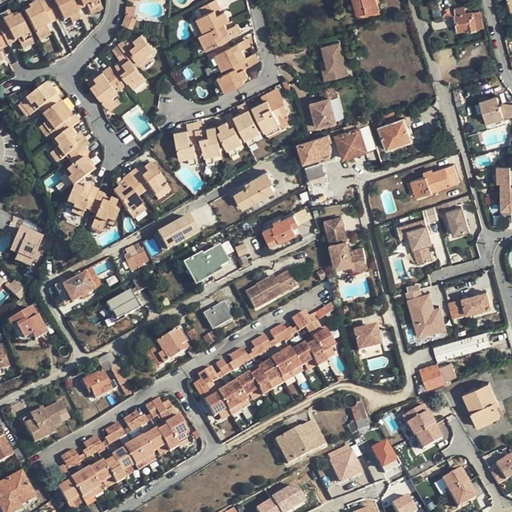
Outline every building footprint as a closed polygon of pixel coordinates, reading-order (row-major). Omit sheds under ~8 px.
[(23,9),(37,35),(49,28),(47,25),(63,16),(64,19),(71,16),(79,11),(77,9),(88,4),(90,8),(101,2),(99,0),(45,0),(39,3),(38,1),(23,9)] [(227,9),(225,10),(223,11),(218,13),(216,8),(221,5),(217,0),(213,0),(202,6),(206,13),(199,17),(199,18),(206,32),(226,21),(227,21),(231,19),(227,9)] [(353,0),(358,13),(366,11),(367,13),(378,9),(375,0),(353,0)] [(103,7),(101,2),(90,8),(93,13),(103,7)] [(80,14),(90,8),(88,4),(77,9),(79,11),(80,14)] [(464,6),(453,8),(457,30),(466,28),(467,30),(483,27),(480,12),(473,13),(473,12),(466,13),(464,6)] [(81,16),(80,14),(79,11),(71,16),(73,20),(81,16)] [(0,48),(16,40),(18,44),(30,38),(16,13),(2,20),(4,23),(0,24),(0,48)] [(137,18),(133,17),(127,15),(126,15),(122,24),(133,29),(137,18)] [(195,20),(202,34),(206,32),(199,18),(195,20)] [(216,45),(226,40),(229,38),(245,29),(242,21),(229,27),(226,21),(206,32),(202,34),(205,41),(208,48),(209,48),(216,45)] [(51,33),(49,28),(37,35),(40,38),(51,33)] [(130,34),(123,39),(126,42),(133,38),(130,34)] [(132,54),(139,63),(141,66),(150,59),(148,55),(154,51),(141,34),(134,39),(133,38),(126,42),(133,51),(131,53),(132,54)] [(248,37),(240,42),(244,48),(252,44),(248,37)] [(32,42),(30,38),(18,44),(21,49),(32,42)] [(230,42),(229,38),(226,40),(216,45),(218,48),(224,45),(230,42)] [(118,43),(122,50),(126,54),(129,57),(132,54),(131,53),(133,51),(126,42),(123,39),(118,43)] [(202,51),(208,48),(205,41),(198,44),(202,51)] [(341,41),(325,46),(328,59),(322,60),(327,79),(350,73),(341,41)] [(230,42),(224,45),(218,48),(220,52),(223,50),(232,45),(230,42)] [(232,45),(223,50),(220,52),(221,56),(223,59),(228,67),(231,66),(235,63),(243,59),(248,56),(244,48),(240,42),(232,45)] [(126,54),(122,50),(116,55),(119,59),(126,54)] [(215,64),(220,61),(223,59),(221,56),(220,52),(211,56),(215,64)] [(257,52),(248,56),(243,59),(247,68),(261,60),(257,52)] [(129,57),(126,54),(119,59),(120,60),(114,64),(127,82),(133,77),(136,80),(143,75),(135,65),(129,57)] [(135,65),(139,63),(132,54),(129,57),(135,65)] [(238,67),(233,69),(221,75),(225,82),(228,89),(241,83),(239,79),(245,76),(250,73),(247,68),(243,59),(235,63),(238,67)] [(111,96),(115,93),(125,85),(110,66),(97,76),(88,82),(107,106),(114,100),(111,96)] [(85,78),(88,82),(97,76),(94,72),(85,78)] [(146,79),(143,75),(136,80),(133,77),(127,82),(133,89),(146,79)] [(221,93),(228,89),(225,82),(218,86),(221,93)] [(338,120),(332,96),(339,94),(337,84),(322,88),(325,98),(312,101),(319,125),(338,120)] [(69,112),(51,89),(48,90),(44,85),(24,100),(34,113),(40,108),(45,114),(42,116),(47,122),(42,125),(50,135),(58,129),(62,135),(54,141),(58,147),(54,150),(61,160),(68,155),(74,151),(72,148),(81,142),(77,135),(74,137),(69,130),(79,122),(75,116),(73,117),(70,120),(66,114),(69,112)] [(276,108),(288,102),(287,99),(284,92),(272,98),(274,103),(276,108)] [(121,101),(115,93),(111,96),(114,100),(107,106),(110,110),(121,101)] [(496,96),(484,99),(478,100),(484,121),(502,116),(498,102),(496,96)] [(29,116),(34,113),(24,100),(19,104),(29,116)] [(240,104),(243,111),(252,107),(248,100),(240,104)] [(259,113),(263,120),(267,130),(268,129),(281,122),(283,121),(281,118),(276,108),(274,103),(270,105),(266,107),(262,101),(255,104),(259,113)] [(502,116),(511,117),(511,103),(498,102),(502,116)] [(255,115),(252,107),(243,111),(237,115),(244,130),(248,138),(250,137),(257,133),(263,130),(259,122),(255,115)] [(227,114),(230,120),(234,126),(237,125),(240,132),(244,130),(237,115),(235,110),(227,114)] [(294,122),(290,113),(281,118),(283,121),(281,122),(284,126),(294,122)] [(406,117),(381,125),(389,147),(414,138),(406,117)] [(203,120),(196,121),(197,129),(205,128),(203,120)] [(234,126),(230,120),(222,124),(225,129),(222,131),(232,149),(239,145),(245,141),(240,132),(237,125),(234,126)] [(376,148),(367,120),(358,123),(359,127),(367,151),(376,148)] [(189,122),(190,129),(192,137),(195,137),(198,150),(202,149),(197,129),(196,121),(189,122)] [(284,126),(281,122),(268,129),(271,134),(284,126)] [(343,127),(345,132),(357,128),(356,123),(354,124),(343,127)] [(46,138),(50,135),(42,125),(38,128),(46,138)] [(207,155),(209,155),(216,154),(224,152),(218,125),(210,127),(211,131),(206,132),(205,128),(197,129),(202,149),(206,148),(207,155)] [(357,128),(345,132),(335,135),(343,158),(367,151),(359,127),(357,128)] [(192,137),(190,129),(177,132),(183,158),(191,157),(199,155),(198,150),(195,137),(192,137)] [(260,140),(257,133),(250,137),(253,144),(260,140)] [(326,134),(299,143),(304,162),(330,154),(327,144),(329,143),(326,134)] [(73,186),(92,172),(87,165),(89,163),(85,157),(89,154),(85,148),(88,145),(84,139),(81,142),(72,148),(74,151),(68,155),(71,158),(68,160),(73,166),(63,174),(67,179),(73,186)] [(242,152),(239,145),(232,149),(236,155),(242,152)] [(57,163),(61,160),(54,150),(50,153),(57,163)] [(218,161),(216,154),(209,155),(210,163),(218,161)] [(200,162),(199,155),(191,157),(192,164),(200,162)] [(305,167),(309,180),(324,175),(320,162),(305,167)] [(410,180),(415,195),(431,190),(431,191),(458,182),(452,164),(432,171),(431,169),(424,172),(425,175),(410,180)] [(128,184),(122,188),(115,193),(131,213),(143,204),(139,198),(151,189),(156,195),(168,185),(153,165),(146,170),(140,175),(137,170),(124,179),(128,184)] [(509,165),(495,165),(496,172),(496,182),(499,182),(500,208),(511,208),(511,185),(510,186),(510,181),(510,175),(510,169),(509,165)] [(142,166),(137,170),(140,175),(146,170),(142,166)] [(267,171),(238,187),(240,190),(236,192),(244,207),(274,190),(270,183),(273,181),(267,171)] [(63,183),(67,179),(63,174),(59,177),(63,183)] [(324,177),(324,175),(309,180),(307,181),(309,188),(311,188),(315,203),(335,198),(330,176),(324,177)] [(119,184),(122,188),(128,184),(124,179),(119,184)] [(172,190),(168,185),(156,195),(159,200),(172,190)] [(98,190),(92,188),(91,190),(83,187),(81,190),(73,187),(65,206),(71,209),(70,212),(81,217),(85,209),(90,211),(89,213),(96,215),(91,228),(101,232),(105,223),(112,226),(121,205),(109,200),(107,204),(102,202),(104,195),(97,192),(98,190)] [(302,189),(291,194),(295,205),(307,199),(302,189)] [(368,192),(372,207),(377,206),(380,201),(378,194),(374,191),(368,192)] [(110,197),(104,195),(102,202),(107,204),(109,200),(110,197)] [(453,234),(468,230),(461,206),(455,207),(453,200),(440,204),(442,211),(445,210),(453,234)] [(147,210),(143,204),(131,213),(135,219),(147,210)] [(428,223),(437,220),(435,214),(433,207),(424,210),(428,223)] [(311,209),(302,212),(304,221),(313,219),(311,209)] [(78,225),(81,217),(70,212),(66,220),(78,225)] [(272,225),(262,230),(270,246),(296,232),(293,226),(299,223),(294,213),(281,220),(280,218),(270,222),(272,225)] [(191,217),(160,234),(169,250),(200,233),(191,217)] [(340,218),(323,222),(335,270),(351,266),(365,262),(362,248),(348,252),(340,218)] [(418,266),(432,261),(424,237),(429,236),(424,219),(397,228),(400,240),(409,237),(418,266)] [(31,239),(33,234),(21,229),(11,253),(19,256),(16,262),(31,269),(34,262),(39,264),(44,254),(39,251),(42,244),(31,239)] [(44,239),(33,234),(31,239),(42,244),(44,239)] [(165,253),(169,250),(160,234),(156,236),(165,253)] [(226,255),(234,252),(229,241),(221,245),(226,255)] [(245,244),(237,248),(240,256),(249,253),(245,244)] [(128,254),(124,257),(131,271),(142,266),(141,264),(148,260),(144,252),(142,248),(139,249),(137,245),(126,251),(128,254)] [(201,255),(186,263),(196,282),(220,269),(219,268),(228,263),(219,247),(202,256),(201,255)] [(353,274),(367,271),(365,262),(351,266),(353,274)] [(120,269),(123,283),(130,281),(127,268),(120,269)] [(95,277),(93,275),(90,271),(62,287),(71,303),(98,288),(93,278),(95,277)] [(256,288),(245,294),(254,310),(295,287),(287,273),(274,280),(273,277),(255,287),(256,288)] [(101,289),(104,296),(112,292),(122,287),(118,280),(101,289)] [(6,287),(10,291),(18,283),(17,281),(12,286),(9,283),(6,287)] [(18,283),(10,291),(20,300),(27,292),(18,283)] [(107,301),(114,320),(141,309),(133,291),(107,301)] [(486,292),(462,299),(466,313),(490,306),(486,292)] [(408,299),(419,336),(446,328),(441,310),(436,311),(434,310),(429,293),(408,299)] [(332,301),(319,308),(323,315),(334,308),(332,301)] [(220,304),(203,314),(212,330),(230,320),(220,304)] [(8,322),(12,329),(16,327),(23,339),(31,334),(34,339),(46,332),(31,308),(8,322)] [(306,327),(311,337),(319,332),(314,323),(316,322),(312,315),(308,317),(304,311),(298,315),(306,327)] [(299,331),(306,327),(298,315),(291,319),(299,331)] [(282,324),(276,328),(283,341),(293,335),(290,328),(285,330),(282,324)] [(380,345),(376,326),(354,331),(359,351),(380,345)] [(435,346),(439,360),(483,347),(509,340),(505,326),(435,346)] [(20,341),(23,339),(16,327),(12,329),(20,341)] [(276,345),(283,341),(276,328),(269,332),(276,345)] [(193,329),(187,333),(195,347),(201,343),(193,329)] [(325,329),(319,332),(311,337),(313,339),(321,353),(330,348),(334,345),(325,329)] [(158,346),(148,352),(157,367),(188,349),(177,330),(156,342),(158,346)] [(213,332),(202,338),(207,346),(218,340),(213,332)] [(263,335),(257,339),(265,352),(271,348),(263,335)] [(253,358),(265,352),(257,339),(251,343),(254,350),(250,352),(253,358)] [(313,339),(303,345),(312,360),(314,363),(324,358),(321,353),(313,339)] [(303,345),(291,352),(300,368),(302,366),(312,360),(303,345)] [(333,354),(330,348),(321,353),(324,358),(324,359),(333,354)] [(240,349),(234,353),(242,365),(248,362),(240,349)] [(289,350),(279,356),(289,374),(300,368),(291,352),(289,350)] [(108,363),(111,370),(118,366),(111,352),(104,356),(108,363)] [(153,369),(157,367),(148,352),(144,354),(153,369)] [(231,372),(242,365),(234,353),(228,356),(232,362),(227,365),(231,372)] [(108,363),(104,356),(97,359),(101,367),(108,363)] [(280,377),(281,379),(289,374),(279,356),(270,361),(271,362),(280,377)] [(327,363),(324,359),(324,358),(314,363),(316,367),(317,368),(327,363)] [(221,360),(214,365),(219,373),(222,379),(230,374),(221,360)] [(306,372),(316,367),(314,363),(312,360),(302,366),(306,372)] [(449,361),(436,365),(442,379),(455,374),(449,361)] [(271,362),(257,370),(266,385),(276,380),(280,377),(271,362)] [(443,382),(442,379),(436,365),(436,363),(420,369),(428,388),(443,382)] [(127,382),(118,366),(111,370),(120,386),(127,382)] [(209,368),(203,371),(212,386),(218,382),(209,368)] [(302,373),(300,368),(289,374),(292,378),(302,373)] [(247,374),(248,376),(257,391),(259,393),(268,387),(266,385),(257,370),(256,369),(247,374)] [(90,388),(92,393),(96,399),(117,387),(114,381),(108,384),(102,371),(82,381),(87,389),(90,388)] [(201,392),(203,391),(212,386),(203,371),(197,375),(201,383),(197,385),(201,392)] [(292,378),(289,374),(281,379),(284,383),(292,378)] [(244,398),(247,397),(257,391),(248,376),(235,383),(236,385),(244,398)] [(279,385),(276,380),(266,385),(268,387),(270,391),(279,385)] [(493,400),(496,399),(489,382),(463,393),(475,420),(488,414),(491,419),(500,415),(495,405),(493,400)] [(236,385),(227,390),(238,409),(247,404),(244,398),(236,385)] [(214,420),(219,417),(228,412),(218,396),(212,386),(203,391),(207,399),(203,401),(214,420)] [(271,392),(270,391),(268,387),(259,393),(260,396),(261,397),(271,392)] [(229,415),(238,409),(227,390),(218,396),(228,412),(229,415)] [(251,402),(260,396),(259,393),(257,391),(247,397),(251,402)] [(59,417),(66,413),(61,402),(44,411),(43,409),(22,420),(34,443),(55,432),(52,428),(62,422),(59,417)] [(153,419),(159,416),(156,409),(151,402),(145,406),(153,419)] [(351,405),(347,405),(354,430),(366,427),(359,402),(355,403),(354,404),(353,405),(351,405)] [(167,403),(161,406),(165,412),(171,409),(167,403)] [(401,415),(412,436),(414,435),(432,424),(434,424),(422,403),(401,415)] [(250,409),(247,404),(238,409),(241,414),(250,409)] [(159,416),(164,424),(174,441),(183,435),(187,433),(173,408),(171,409),(165,412),(161,406),(156,409),(159,416)] [(231,419),(241,414),(238,409),(229,415),(231,418),(231,419)] [(136,412),(130,415),(137,429),(147,423),(144,416),(140,418),(136,412)] [(222,423),(231,418),(229,415),(228,412),(219,417),(222,423)] [(69,419),(66,413),(59,417),(62,422),(69,419)] [(491,421),(491,419),(488,414),(475,420),(478,427),(491,421)] [(131,432),(137,429),(130,415),(123,419),(131,432)] [(312,422),(301,427),(303,431),(296,435),(294,431),(276,439),(287,462),(323,444),(312,422)] [(118,423),(111,427),(118,439),(126,435),(118,423)] [(155,430),(156,431),(165,446),(166,448),(175,443),(174,441),(164,424),(155,430)] [(432,424),(414,435),(421,448),(440,438),(432,424)] [(118,439),(111,427),(105,430),(109,437),(104,439),(107,446),(118,439)] [(156,431),(142,438),(151,454),(156,451),(165,446),(156,431)] [(0,462),(13,455),(0,432),(0,462)] [(366,463),(376,458),(371,449),(372,448),(363,433),(346,442),(347,445),(354,459),(361,456),(366,463)] [(175,443),(177,446),(186,441),(183,435),(174,441),(175,443)] [(95,436),(88,440),(96,453),(102,449),(95,436)] [(142,437),(133,442),(144,462),(153,457),(151,454),(142,438),(142,437)] [(96,453),(88,440),(83,443),(86,450),(83,452),(86,458),(96,453)] [(135,467),(144,462),(133,442),(123,448),(124,450),(133,465),(135,467)] [(376,458),(385,474),(401,465),(400,463),(395,455),(393,456),(385,442),(372,448),(371,449),(376,458)] [(178,448),(177,446),(175,443),(166,448),(168,451),(169,453),(178,448)] [(354,459),(347,445),(327,454),(340,481),(360,471),(354,459)] [(159,457),(168,451),(166,448),(165,446),(156,451),(159,457)] [(19,463),(27,459),(21,448),(13,452),(19,463)] [(73,449),(67,453),(75,465),(80,462),(73,449)] [(124,450),(111,457),(120,473),(128,468),(133,465),(124,450)] [(68,469),(75,465),(67,453),(60,457),(68,469)] [(489,473),(496,484),(511,474),(511,459),(509,455),(493,464),(496,469),(489,473)] [(101,462),(102,463),(110,478),(112,481),(121,475),(120,473),(111,457),(110,457),(101,462)] [(144,462),(147,466),(155,461),(153,457),(144,462)] [(137,471),(147,466),(144,462),(135,467),(137,471)] [(102,463),(89,470),(98,485),(103,483),(110,478),(102,463)] [(387,478),(400,471),(403,469),(401,465),(385,474),(387,478)] [(56,470),(62,481),(69,478),(62,466),(56,470)] [(121,475),(123,478),(131,473),(128,468),(120,473),(121,475)] [(442,478),(456,505),(476,494),(462,468),(442,478)] [(88,469),(80,474),(91,493),(100,488),(98,485),(89,470),(88,469)] [(387,478),(385,479),(392,492),(407,483),(400,471),(387,478)] [(21,474),(0,484),(0,509),(1,511),(16,511),(20,510),(18,507),(34,498),(21,474)] [(81,499),(91,493),(80,474),(70,480),(71,481),(80,497),(81,499)] [(124,480),(123,478),(121,475),(112,481),(114,483),(114,484),(115,485),(124,480)] [(383,476),(374,482),(378,490),(383,498),(384,499),(393,494),(392,492),(385,479),(383,476)] [(106,488),(114,483),(112,481),(110,478),(103,483),(106,488)] [(71,481),(63,485),(57,489),(66,504),(71,501),(80,497),(71,481)] [(259,511),(290,511),(307,503),(297,484),(256,506),(259,511)] [(102,492),(100,488),(91,493),(93,497),(102,492)] [(365,509),(383,498),(378,490),(360,501),(365,509)] [(93,497),(91,493),(81,499),(83,502),(84,503),(93,497)] [(74,507),(83,502),(81,499),(80,497),(71,501),(74,507)] [(410,500),(404,503),(409,511),(415,508),(410,500)]
